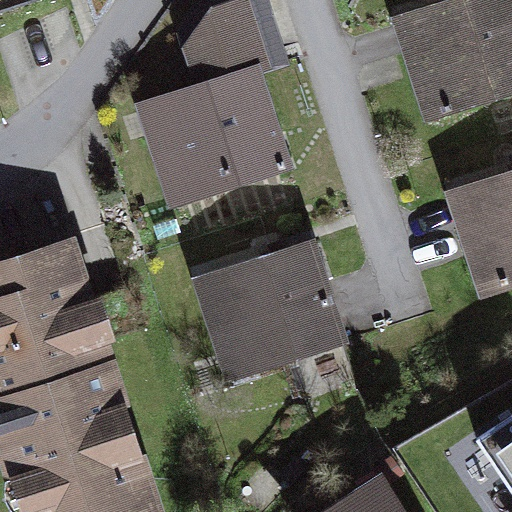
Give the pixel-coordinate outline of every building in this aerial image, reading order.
[(0,0),(0,16),(49,0),(0,0)] [(265,0),(252,0),(182,23),(202,88),(262,70),(286,62),(265,0)] [(511,0),(474,0),(391,26),(422,126),(511,98),(511,0)] [(202,88),(138,108),(168,205),(291,168),(262,70),(202,88)] [(511,295),(511,178),(445,200),(480,306),(511,295)] [(316,246),(193,285),(227,390),(350,351),(316,246)] [(0,443),(20,511),(153,511),(76,252),(0,274),(0,443)] [(511,511),(511,447),(476,488),(502,511),(511,511)] [(396,511),(379,485),(337,511),(396,511)]
